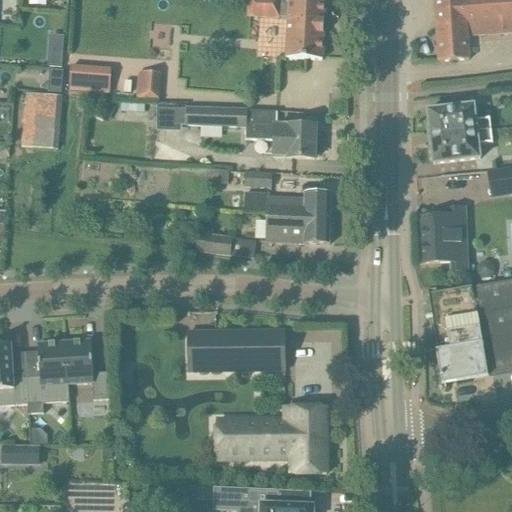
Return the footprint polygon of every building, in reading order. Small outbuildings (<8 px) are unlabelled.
[(246,0),(246,16),(275,17),(275,16),(292,16),(290,59),(322,61),(325,0),(322,0),(246,0)] [(468,36),(511,32),(511,0),(434,0),(436,29),(439,63),(459,61),(469,61),(468,36)] [(49,51),(48,68),(62,69),(63,52),(49,51)] [(76,65),(73,91),(114,94),(117,68),(76,65)] [(162,74),(139,72),(136,98),(159,100),(162,74)] [(350,111),(350,87),(333,88),(333,111),(350,111)] [(63,97),(27,94),(22,148),(58,152),(63,97)] [(429,139),(491,131),(490,119),(476,121),(474,107),(428,112),(430,130),(428,130),(429,139)] [(186,126),(246,128),(245,141),(274,142),(274,158),(287,159),(315,160),(315,157),(318,157),(318,143),(316,143),(316,128),(288,127),(288,128),(276,127),(276,113),(186,110),(186,126)] [(491,131),(429,139),(430,148),(432,147),(434,165),(480,160),(479,146),(493,144),(491,131)] [(229,172),(209,171),(208,185),(228,186),(229,172)] [(246,174),(245,188),(271,190),(272,176),(246,174)] [(245,194),(244,212),(269,214),(291,215),(291,216),(330,216),(330,195),(305,195),(305,201),(269,199),(266,196),(245,194)] [(468,272),(465,209),(449,209),(449,217),(419,218),(420,265),(451,264),(451,273),(468,272)] [(269,214),(267,242),(304,245),(304,246),(330,246),(330,216),(291,216),(291,215),(269,214)] [(233,238),(198,234),(196,253),(254,259),(256,243),(233,240),(233,238)] [(482,263),(478,268),(478,274),(483,278),(489,278),(493,273),(493,267),(488,263),(482,263)] [(511,372),(511,281),(429,296),(445,389),(447,389),(446,383),(511,372)] [(285,372),(285,332),(188,334),(188,374),(285,372)] [(67,386),(93,385),(94,402),(109,401),(108,374),(93,375),(91,342),(65,344),(67,386)] [(40,378),(27,379),(29,406),(29,416),(44,415),(43,405),(69,404),(67,386),(65,344),(38,346),(40,378)] [(0,346),(0,407),(29,406),(27,379),(13,380),(11,346),(0,346)] [(327,475),(326,409),(285,409),(285,421),(217,422),(217,461),(291,460),(291,476),(327,475)] [(112,448),(102,448),(102,461),(112,460),(112,448)] [(39,466),(39,450),(3,449),(3,465),(39,466)] [(195,488),(195,500),(213,501),(213,489),(195,488)] [(213,501),(213,511),(216,511),(313,511),(313,509),(282,507),(283,492),(213,489),(213,501)] [(126,503),(125,511),(167,511),(168,505),(151,504),(151,505),(126,503)]
